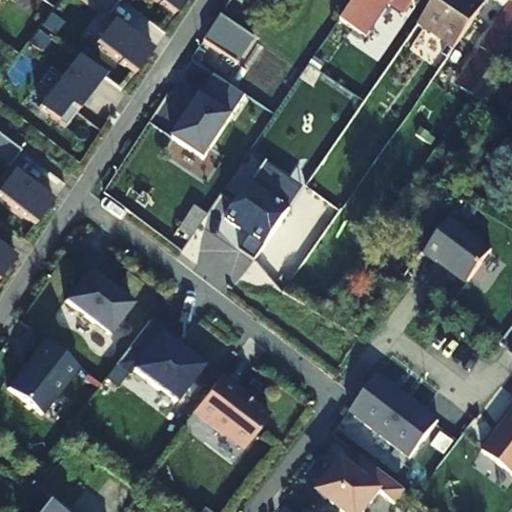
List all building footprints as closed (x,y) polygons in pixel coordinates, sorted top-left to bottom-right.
[(117,0),(86,0),(108,16),(119,1),(117,0)] [(185,0),(149,0),(172,18),(185,0)] [(353,0),(342,19),(368,36),(389,3),(405,14),(414,0),(353,0)] [(433,0),(417,23),(453,48),(483,4),(476,0),(433,0)] [(490,72),(511,39),(511,1),(466,72),(463,77),(479,87),(485,78),(490,72)] [(222,12),(205,39),(239,60),(256,34),(222,12)] [(152,52),(112,21),(93,45),(133,77),(152,52)] [(103,79),(76,58),(37,109),(64,130),(103,79)] [(471,98),(482,105),(499,78),(490,72),(485,78),(479,87),(471,98)] [(234,115),(203,95),(193,110),(195,111),(190,120),(188,118),(176,137),(207,157),(234,115)] [(0,161),(9,168),(20,153),(9,144),(0,137),(0,161)] [(262,164),(251,181),(290,208),(302,191),(262,164)] [(13,172),(0,189),(0,201),(34,228),(52,203),(13,172)] [(240,248),(256,258),(290,208),(251,181),(226,217),(241,227),(243,225),(252,231),(240,248)] [(173,229),(184,210),(150,191),(140,211),(173,229)] [(196,239),(211,216),(198,208),(183,230),(196,239)] [(447,219),(421,253),(434,263),(435,261),(464,283),(488,251),(447,219)] [(0,279),(15,260),(0,248),(0,279)] [(107,337),(130,307),(87,274),(64,304),(107,337)] [(176,343),(149,322),(115,367),(129,377),(132,373),(174,405),(202,369),(173,347),(176,343)] [(41,417),(78,370),(44,343),(31,360),(33,361),(24,372),(22,372),(7,391),(41,417)] [(221,377),(193,414),(243,452),(269,418),(253,406),(250,406),(242,400),(245,396),(221,377)] [(365,395),(350,415),(411,461),(439,424),(408,401),(406,403),(397,396),(399,394),(378,378),(365,395)] [(511,415),(482,454),(511,477),(511,415)] [(405,493),(361,460),(351,473),(342,466),(319,496),(339,511),(366,511),(380,495),(395,507),(405,493)] [(58,511),(47,503),(40,511),(58,511)]
